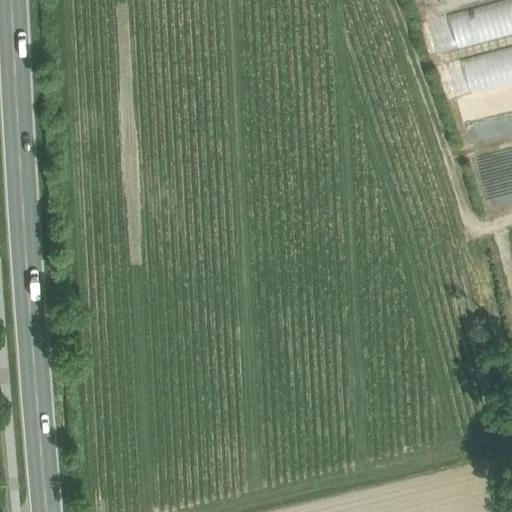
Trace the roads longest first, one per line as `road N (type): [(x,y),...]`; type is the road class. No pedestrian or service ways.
road 1 (primary): [(14,0),(47,511)]
road 2 (track): [(468,223),(392,0)]
